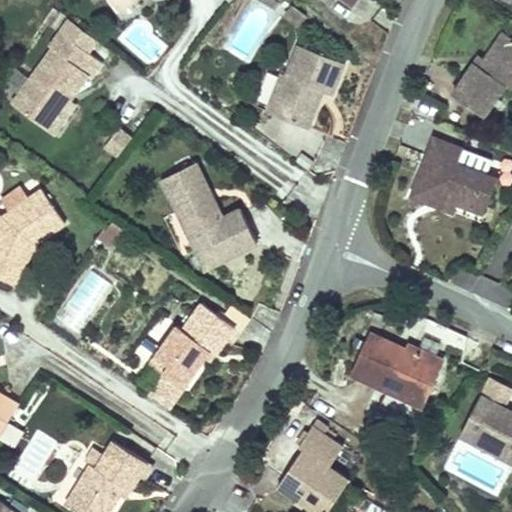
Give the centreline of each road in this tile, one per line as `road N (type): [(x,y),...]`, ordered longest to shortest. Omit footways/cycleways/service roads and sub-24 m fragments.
road 1 (residential): [(330,251),(273,375),(185,511)]
road 2 (residential): [(426,0),(330,251)]
road 3 (residential): [(330,251),(511,328)]
